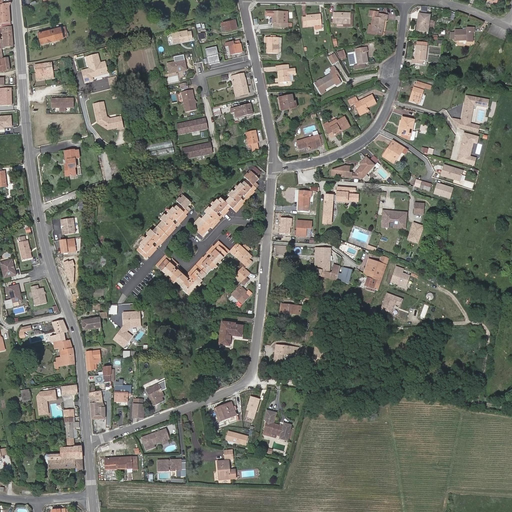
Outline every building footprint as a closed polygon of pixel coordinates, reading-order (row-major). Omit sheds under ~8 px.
[(0,27),(2,27),(2,26),(4,26),(4,28),(11,27),(9,7),(11,4),(11,3),(8,3),(7,3),(3,4),(2,1),(0,1),(0,27)] [(283,23),(283,12),(266,11),(266,16),(273,16),(272,23),(273,23),(273,28),(289,28),(289,24),(283,23)] [(368,31),(382,34),(385,18),(387,19),(388,15),(378,14),(379,12),(375,11),(374,13),(370,12),(369,16),(373,17),(371,25),(369,25),(368,31)] [(351,24),(351,13),(333,13),(333,23),(337,23),(351,24)] [(353,27),(353,13),(351,13),(351,24),(337,23),(337,27),(353,27)] [(420,14),(418,31),(428,33),(430,16),(420,14)] [(315,26),(315,29),(321,29),(320,15),(307,16),(307,17),(303,18),(304,27),(315,26)] [(221,27),(222,31),(237,28),(235,20),(221,23),(222,27),(221,27)] [(64,26),(61,27),(63,38),(67,37),(68,37),(68,36),(69,35),(68,32),(67,32),(66,26),(64,26)] [(11,27),(4,28),(2,28),(3,33),(0,33),(0,39),(3,39),(5,47),(13,47),(11,27)] [(38,33),(41,44),(63,38),(61,27),(38,33)] [(467,41),(467,42),(473,42),(473,32),(474,32),(474,28),(466,28),(466,30),(450,31),(451,41),(467,41)] [(197,31),(200,42),(209,40),(206,29),(197,31)] [(171,33),(173,44),(189,40),(189,39),(192,38),(191,31),(187,32),(187,30),(171,33)] [(278,54),(279,38),(268,37),(268,43),(267,53),(278,54)] [(225,44),(225,47),(228,46),(231,55),(242,52),(239,41),(225,44)] [(412,63),(423,65),(423,61),(425,61),(427,46),(427,43),(417,42),(417,45),(415,59),(413,59),(412,63)] [(208,65),(220,63),(218,55),(217,47),(205,49),(207,57),(206,57),(208,65)] [(361,64),(365,63),(368,63),(366,52),(368,52),(367,47),(355,49),(358,65),(354,65),(355,70),(362,69),(361,64)] [(342,60),(347,58),(344,50),(338,52),(340,58),(341,58),(342,60)] [(83,80),(91,79),(91,76),(106,73),(105,66),(102,66),(100,65),(99,62),(98,53),(86,56),(87,60),(87,63),(88,63),(89,67),(89,71),(82,72),(83,80)] [(328,57),(333,65),(339,61),(334,53),(328,57)] [(0,71),(10,70),(8,58),(2,59),(2,57),(0,57),(0,71)] [(186,64),(185,60),(167,63),(169,74),(187,70),(186,65),(185,65),(184,64),(186,64)] [(52,62),(51,62),(35,65),(37,80),(55,78),(52,62)] [(278,66),(278,71),(280,82),(285,82),(287,81),(294,81),(293,75),(296,74),(295,69),(289,69),(289,65),(278,66)] [(335,83),(340,81),(338,78),(334,71),(336,70),(334,67),(327,70),(330,74),(315,84),(320,92),(324,90),(335,83)] [(249,94),(245,78),(244,74),(231,77),(236,97),(249,94)] [(425,88),(430,89),(431,85),(417,81),(416,85),(425,88)] [(425,88),(416,85),(415,88),(414,88),(412,93),(413,94),(411,101),(419,104),(425,88)] [(119,86),(111,87),(112,95),(120,93),(119,86)] [(0,105),(12,105),(11,89),(0,88),(0,105)] [(192,90),(181,92),(185,112),(196,110),(192,90)] [(295,107),(294,102),(293,95),(279,98),(281,110),(295,107)] [(358,102),(356,98),(348,101),(351,106),(355,104),(360,115),(368,111),(367,108),(376,104),(372,95),(358,102)] [(462,121),(470,123),(473,108),(472,108),(472,105),(488,108),(489,101),(467,97),(467,101),(467,102),(467,104),(465,104),(462,121)] [(74,100),(53,100),(53,108),(61,108),(61,112),(66,112),(66,108),(74,108),(74,100)] [(101,123),(106,126),(117,124),(117,126),(118,127),(118,129),(123,128),(120,117),(116,117),(114,118),(109,119),(106,116),(103,101),(94,103),(97,119),(98,119),(99,119),(101,119),(101,123)] [(251,104),(231,109),(232,113),(234,112),(236,118),(253,114),(251,104)] [(213,110),(215,116),(222,115),(220,108),(213,110)] [(11,115),(0,116),(0,129),(4,129),(4,127),(12,127),(11,115)] [(328,123),(324,125),(329,133),(333,131),(335,135),(350,127),(344,117),(337,121),(336,119),(329,124),(328,123)] [(415,120),(403,117),(399,134),(402,134),(402,137),(407,139),(410,140),(413,140),(414,139),(416,132),(412,131),(415,120)] [(205,118),(177,124),(179,134),(207,128),(205,118)] [(98,119),(97,119),(98,123),(107,129),(118,127),(117,126),(117,124),(106,126),(101,123),(101,119),(99,119),(98,119)] [(462,121),(452,119),(458,128),(468,131),(470,124),(470,123),(462,121)] [(249,148),(258,147),(257,143),(258,143),(256,131),(246,133),(248,145),(249,145),(249,148)] [(308,149),(317,147),(322,145),(321,145),(319,136),(317,131),(313,132),(314,137),(297,142),(299,150),(308,147),(308,149)] [(479,138),(464,134),(463,140),(464,140),(464,142),(462,141),(459,154),(467,156),(465,163),(470,164),(472,157),(470,157),(474,143),(477,144),(479,138)] [(408,150),(403,147),(394,140),(391,144),(392,145),(385,154),(383,156),(393,163),(396,160),(397,161),(402,152),(405,154),(408,150)] [(210,143),(182,148),(184,158),(212,152),(210,143)] [(67,162),(65,162),(67,177),(77,176),(76,169),(77,169),(76,161),(77,161),(77,159),(76,152),(76,151),(66,152),(67,162)] [(465,163),(467,156),(459,154),(457,161),(465,163)] [(360,163),(353,170),(354,171),(360,177),(361,176),(363,178),(364,178),(366,176),(363,173),(373,163),(364,155),(358,162),(360,163)] [(348,165),(329,170),(329,175),(349,176),(349,171),(348,171),(348,165)] [(460,182),(463,171),(455,168),(454,169),(452,169),(453,168),(444,165),(441,176),(460,182)] [(243,196),(247,200),(248,200),(255,192),(254,191),(257,189),(256,188),(259,186),(256,183),(259,179),(251,172),(251,173),(249,175),(248,174),(244,177),(247,180),(245,182),(244,182),(242,185),(241,184),(238,188),(236,186),(235,188),(236,189),(236,190),(234,192),(232,191),(231,193),(228,196),(230,198),(228,200),(225,203),(224,202),(221,199),(218,201),(215,204),(213,203),(212,205),(213,206),(210,209),(210,208),(209,208),(205,212),(206,214),(202,218),(202,219),(200,218),(192,227),(202,236),(204,235),(209,229),(211,227),(213,229),(215,226),(218,223),(220,221),(219,220),(217,218),(219,216),(217,215),(220,212),(224,215),(224,216),(229,211),(228,210),(231,208),(236,213),(241,207),(244,205),(243,204),(242,204),(240,202),(242,200),(241,199),(242,198),(243,196)] [(422,181),(420,188),(430,191),(432,184),(422,181)] [(438,182),(434,193),(451,198),(455,187),(438,182)] [(337,195),(326,194),(324,218),(331,219),(333,200),(347,201),(348,191),(355,191),(355,188),(338,187),(337,195)] [(310,197),(310,192),(300,191),(299,210),(309,211),(310,197)] [(176,220),(179,223),(180,224),(184,219),(187,216),(186,215),(188,212),(190,210),(191,209),(188,207),(191,203),(188,200),(183,196),(181,199),(180,198),(178,199),(177,201),(179,203),(174,209),(173,208),(170,211),(169,210),(167,212),(168,214),(167,215),(166,216),(165,215),(160,220),(162,222),(158,227),(153,232),(151,230),(146,235),(148,236),(146,238),(145,239),(144,238),(142,240),(144,241),(140,244),(141,245),(137,250),(146,259),(148,256),(150,257),(152,255),(157,249),(156,249),(153,246),(153,245),(155,243),(156,244),(158,242),(161,244),(163,242),(168,237),(173,231),(175,229),(175,228),(172,226),(174,224),(173,223),(174,222),(176,220)] [(423,214),(424,204),(415,203),(415,213),(423,214)] [(405,228),(407,212),(389,211),(389,215),(383,215),(382,226),(388,227),(389,221),(396,222),(399,222),(399,228),(405,228)] [(292,219),(281,218),(279,234),(290,234),(292,219)] [(65,230),(62,230),(63,236),(76,234),(74,220),(61,221),(62,227),(64,227),(65,230)] [(307,229),(312,229),(312,222),(298,221),(297,236),(307,236),(307,229)] [(418,244),(424,226),(413,223),(407,241),(418,244)] [(73,239),(59,241),(61,254),(67,253),(66,248),(74,247),(73,239)] [(20,242),(23,260),(32,258),(28,240),(20,242)] [(207,253),(211,256),(209,259),(208,258),(206,260),(203,258),(203,257),(200,260),(198,263),(196,265),(191,270),(188,273),(188,274),(191,277),(190,278),(191,279),(189,282),(188,281),(188,280),(187,278),(183,275),(181,273),(179,271),(178,270),(177,271),(174,269),(177,266),(179,265),(177,263),(173,260),(172,261),(166,255),(156,266),(160,270),(161,271),(162,272),(166,275),(165,276),(167,278),(168,276),(171,278),(169,280),(171,282),(172,282),(174,284),(176,282),(181,287),(184,289),(183,290),(189,296),(191,294),(193,295),(197,290),(195,288),(196,288),(198,286),(199,287),(200,287),(201,285),(200,284),(203,281),(202,280),(207,275),(210,271),(211,270),(212,271),(215,268),(216,269),(218,267),(216,266),(218,263),(220,265),(222,263),(221,262),(224,258),(225,257),(229,252),(234,256),(238,260),(240,261),(244,266),(243,267),(234,277),(235,278),(241,283),(231,295),(238,302),(247,292),(242,287),(243,286),(243,285),(244,286),(249,281),(246,278),(250,274),(245,269),(246,267),(247,268),(252,262),(249,260),(251,258),(252,257),(247,253),(250,249),(245,244),(242,247),(237,243),(230,252),(219,242),(218,242),(214,246),(213,246),(212,247),(209,250),(207,253)] [(318,248),(317,269),(316,275),(320,276),(321,276),(337,280),(340,267),(334,265),(332,273),(329,272),(330,249),(318,248)] [(389,258),(382,256),(379,263),(385,265),(387,266),(389,258)] [(13,259),(1,262),(5,277),(16,274),(15,268),(14,267),(13,266),(14,265),(13,259)] [(371,267),(367,277),(377,281),(374,289),(375,290),(378,291),(380,286),(380,285),(381,282),(379,281),(385,265),(379,263),(369,259),(367,266),(371,267)] [(404,269),(396,266),(390,283),(406,288),(410,276),(402,273),(404,269)] [(349,284),(350,282),(349,281),(352,271),(344,268),(340,281),(347,283),(349,284)] [(364,289),(375,292),(375,290),(374,289),(377,281),(367,277),(363,289),(364,289)] [(22,300),(19,285),(9,287),(12,299),(5,301),(6,309),(14,307),(13,302),(22,300)] [(31,287),(35,306),(47,303),(43,288),(38,289),(38,285),(31,287)] [(388,294),(382,309),(391,313),(395,303),(401,305),(403,300),(388,294)] [(281,312),(302,315),(303,306),(281,304),(281,312)] [(125,313),(125,316),(125,320),(126,320),(126,325),(116,340),(126,347),(133,336),(128,332),(128,327),(141,325),(140,312),(132,312),(125,313)] [(102,333),(102,328),(101,329),(100,318),(82,320),(83,331),(98,329),(98,334),(102,333)] [(57,362),(54,363),(55,369),(58,368),(58,367),(68,365),(70,365),(75,364),(74,356),(73,349),(72,348),(69,340),(66,341),(63,332),(68,331),(63,320),(52,323),(56,331),(57,333),(57,335),(50,336),(51,342),(54,342),(55,349),(59,348),(61,357),(56,358),(57,362)] [(219,345),(230,346),(231,336),(242,337),(243,326),(235,325),(235,324),(222,322),(219,345)] [(309,323),(306,323),(302,322),(300,330),(304,331),(305,329),(306,329),(306,327),(308,327),(308,326),(309,326),(309,323)] [(298,356),(299,348),(277,345),(275,358),(283,359),(284,354),(298,356)] [(311,348),(310,361),(323,362),(324,350),(311,348)] [(89,352),(86,353),(86,355),(88,372),(94,371),(94,370),(96,369),(95,364),(99,364),(98,362),(101,361),(100,352),(99,351),(89,352)] [(127,394),(132,394),(132,386),(123,386),(123,380),(119,380),(119,382),(116,382),(115,402),(127,402),(127,397),(127,394)] [(165,380),(145,390),(154,406),(163,401),(162,398),(161,396),(163,395),(161,391),(166,388),(166,387),(165,380)] [(62,396),(77,394),(77,385),(61,387),(62,396)] [(46,407),(45,401),(46,401),(46,399),(56,398),(55,389),(40,391),(37,395),(40,413),(48,412),(47,407),(46,407)] [(29,390),(25,390),(22,391),(24,400),(30,399),(29,390)] [(102,403),(100,391),(90,393),(92,419),(105,419),(105,408),(103,403),(102,403)] [(254,419),(260,399),(250,396),(246,411),(249,411),(247,417),(254,419)] [(222,421),(237,415),(232,402),(217,408),(222,421)] [(267,408),(265,418),(268,419),(266,426),(264,432),(263,434),(276,437),(276,435),(289,437),(292,425),(284,423),(283,426),(274,424),(275,421),(277,411),(267,408)] [(64,419),(75,418),(73,411),(64,411),(64,419)] [(67,439),(74,438),(73,426),(80,426),(79,421),(75,422),(65,423),(65,426),(66,426),(67,439)] [(151,434),(141,437),(146,451),(155,447),(154,444),(162,441),(168,439),(170,439),(166,428),(154,433),(154,434),(151,435),(151,434)] [(248,436),(228,431),(226,440),(245,446),(248,436)] [(67,439),(67,447),(74,447),(74,446),(73,446),(77,446),(77,443),(75,444),(74,438),(67,439)] [(74,447),(67,447),(60,448),(61,454),(47,455),(46,456),(46,459),(47,461),(48,461),(49,469),(76,468),(76,472),(83,471),(81,446),(77,446),(73,446),(74,446),(74,447)] [(225,459),(233,459),(233,450),(225,451),(225,459)] [(106,469),(138,468),(137,457),(106,458),(106,469)] [(168,460),(158,461),(158,471),(169,471),(169,466),(171,466),(171,470),(181,470),(186,470),(186,463),(181,463),(181,460),(171,460),(171,461),(171,463),(168,463),(168,461),(168,460)] [(229,460),(218,461),(220,480),(236,478),(235,470),(230,470),(229,460)]
